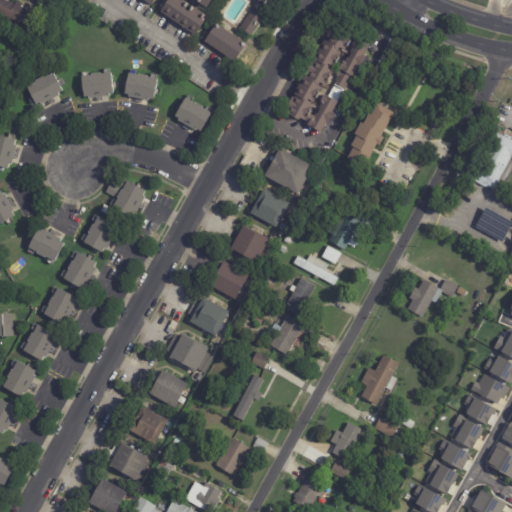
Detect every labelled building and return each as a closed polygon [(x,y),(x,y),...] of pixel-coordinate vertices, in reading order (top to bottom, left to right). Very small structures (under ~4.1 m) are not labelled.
[(0,0),(5,0),(14,5),(16,2),(36,14),(26,29),(8,17),(6,20),(0,16),(0,0)] [(153,10),(147,18),(120,0),(154,0),(150,6),(154,8),(153,10)] [(182,0),(188,4),(184,10),(187,12),(192,6),(205,15),(201,21),(203,23),(195,36),(160,12),(168,0),(182,0)] [(210,0),(205,8),(194,1),(194,0),(210,0)] [(252,37),(241,29),(255,8),(266,16),(252,37)] [(344,47),(337,44),(335,47),(340,50),(332,64),(328,62),(326,65),(331,68),(323,82),(317,79),(315,83),(320,86),(312,100),(308,97),(306,101),(313,104),(308,112),(312,114),(320,101),(318,100),(323,92),(327,94),(333,82),(332,82),(335,76),(334,75),(338,68),(337,67),(342,57),(344,59),(351,45),(349,44),(354,35),(368,43),(363,53),(364,54),(358,65),(356,65),(343,88),(342,88),(330,109),(332,111),(326,122),(324,121),(319,131),(305,123),(307,119),(298,115),(297,117),(284,110),(286,107),(284,106),(290,95),(291,95),(303,73),(307,75),(308,73),(304,70),(310,59),(313,60),(315,57),(313,56),(323,37),(326,39),(327,37),(323,35),(330,22),(334,24),(336,21),(347,27),(346,30),(351,34),(344,47)] [(223,29),(246,45),(234,62),(204,41),(216,24),(223,29)] [(228,73),(227,74),(194,51),(201,41),(234,64),(228,73)] [(112,82),(113,93),(109,94),(110,96),(89,99),(88,96),(84,97),(81,77),(92,76),(92,74),(100,73),(100,75),(110,73),(112,82)] [(57,81),(63,91),(58,93),(60,95),(37,107),(27,87),(37,82),(36,81),(43,77),(44,78),(54,74),(57,81)] [(129,74),(139,76),(140,75),(148,77),(147,78),(158,80),(154,100),(149,99),(149,101),(129,97),(130,95),(125,94),(129,74)] [(186,99),(195,104),(195,103),(202,107),(202,108),(211,114),(200,132),(196,130),(195,131),(178,121),(179,120),(175,117),(185,99),(186,99)] [(394,114),(382,135),(384,136),(380,144),(377,142),(365,166),(348,156),(354,146),(352,144),(357,134),(355,133),(362,121),(364,122),(370,112),(372,113),(378,101),(395,111),(394,114)] [(496,131),(504,135),(506,133),(511,137),(511,154),(494,187),(474,175),(490,147),(486,145),(495,130),(496,131)] [(0,136),(6,138),(16,141),(14,145),(17,146),(11,165),(9,164),(8,170),(0,167),(0,136)] [(294,156),(309,165),(296,189),(271,175),(285,151),(294,156)] [(145,198),(136,215),(134,214),(131,218),(113,208),(119,197),(118,197),(121,190),(123,190),(127,181),(145,191),(143,196),(145,197),(145,198)] [(105,193),(116,198),(121,188),(110,183),(105,193)] [(265,188),(290,201),(276,225),(250,211),(264,187),(265,188)] [(316,197),(315,200),(308,196),(311,191),(317,194),(316,197)] [(4,196),(13,212),(11,213),(13,217),(0,224),(0,193),(1,195),(3,194),(4,196)] [(104,205),(112,210),(108,216),(100,211),(104,205)] [(504,241),(511,220),(483,208),(475,229),(504,241)] [(352,214),(363,220),(360,226),(364,229),(355,246),(349,243),(345,250),(330,241),(334,235),(329,232),(337,217),(343,220),(347,211),(352,214)] [(116,234),(107,250),(104,249),(102,253),(84,243),(90,233),(88,233),(93,225),(94,226),(99,217),(117,228),(115,231),(117,233),(116,234)] [(246,224),(269,237),(255,262),(230,247),(244,223),(246,224)] [(46,231),(62,239),(61,242),(64,243),(55,261),(29,248),(38,230),(42,232),(44,230),(46,231)] [(288,232),(294,235),(289,244),(283,241),(288,232)] [(281,244),(287,247),(284,252),(279,250),(281,244)] [(340,253),(335,264),(321,257),(328,245),(341,252),(340,253)] [(96,270),(86,286),(83,284),(80,288),(64,279),(69,270),(68,269),(72,262),(74,262),(79,253),(96,263),(94,267),(96,268),(96,270)] [(332,273),(339,277),(334,285),(293,263),(298,255),(307,260),(310,254),(329,264),(325,269),(332,273)] [(226,261),(249,274),(236,298),(210,284),(224,260),(226,261)] [(310,297),(300,315),(285,307),(302,277),(316,285),(310,297)] [(432,301),(423,317),(408,309),(413,300),(409,298),(415,287),(419,289),(424,280),(441,289),(446,279),(458,285),(452,297),(442,292),(436,303),(432,301)] [(75,305),(68,319),(65,318),(62,324),(44,315),(49,305),(48,305),(52,298),(53,298),(58,288),(76,298),(74,302),(76,304),(75,305)] [(205,297),(228,310),(215,334),(189,320),(202,295),(205,297)] [(0,338),(0,315),(12,315),(13,338),(0,338)] [(304,325),(286,354),(270,344),(277,333),(271,329),(275,323),(281,326),(288,315),(304,325)] [(171,333),(166,331),(172,320),(178,323),(171,334),(171,333)] [(56,342),(46,359),(44,357),(41,361),(24,351),(29,342),(28,341),(32,334),(33,334),(38,325),(56,335),(54,339),(56,341),(56,342)] [(508,328),(511,330),(511,357),(501,351),(500,352),(493,348),(500,336),(503,337),(508,328)] [(184,333),(208,347),(205,351),(214,356),(204,373),(196,368),(195,370),(170,355),(172,350),(167,347),(175,333),(180,336),(182,332),(184,333)] [(268,363),(265,369),(252,363),(258,351),(271,358),(268,363)] [(395,381),(391,389),(386,386),(376,404),(361,396),(367,385),(361,381),(369,367),(375,370),(384,354),(399,362),(392,375),(397,378),(395,381)] [(498,355),(511,363),(511,382),(511,384),(483,368),(489,358),(494,361),(498,355)] [(35,378),(27,394),(24,393),(21,398),(4,388),(9,378),(8,378),(12,370),(13,371),(19,362),(36,372),(34,375),(36,377),(35,378)] [(268,382),(265,388),(262,386),(251,407),(237,399),(246,381),(243,379),(245,376),(248,378),(253,368),(267,376),(265,380),(269,381),(268,382)] [(163,369),(187,383),(184,389),(189,392),(186,397),(181,394),(181,395),(187,398),(183,405),(177,402),(174,406),(149,393),(162,369),(163,369)] [(483,374),(506,387),(509,389),(503,399),(501,398),(497,404),(470,389),(475,381),(478,383),(483,374)] [(469,394),(496,410),(493,415),(492,414),(486,425),(466,413),(469,407),(463,404),(469,394)] [(16,416),(8,430),(7,429),(3,436),(0,434),(0,399),(19,411),(16,416)] [(194,404),(205,410),(202,416),(191,410),(194,404)] [(145,406),(168,419),(154,443),(129,429),(142,405),(145,406)] [(376,427),(383,413),(400,423),(392,438),(375,428),(376,427)] [(459,414),(467,419),(483,429),(472,450),(449,437),(455,427),(452,426),(459,414)] [(399,421),(402,415),(415,422),(411,428),(399,421)] [(338,440),(348,420),(357,425),(353,433),(359,436),(346,460),(340,457),(340,459),(331,454),(332,451),(328,449),(334,438),(338,440)] [(510,422),(511,423),(511,444),(501,438),(510,422)] [(174,432),(184,438),(184,439),(185,439),(183,442),(182,442),(178,450),(167,444),(174,432)] [(216,464),(232,437),(250,448),(234,475),(216,464)] [(268,444),(263,453),(253,447),(258,437),(269,444),(268,444)] [(443,439),(470,454),(462,470),(440,458),(444,452),(438,449),(443,439)] [(124,444),(147,457),(145,461),(149,464),(141,477),(137,474),(134,479),(109,464),(121,442),(124,444)] [(511,453),(497,445),(486,464),(511,478),(511,476),(511,453)] [(174,466),(165,480),(154,473),(166,452),(171,455),(167,462),(174,466)] [(0,458),(6,462),(5,463),(14,469),(4,486),(0,483),(0,458)] [(434,459),(444,464),(443,465),(458,473),(446,494),(424,481),(430,472),(427,471),(434,459)] [(330,471),(335,463),(349,470),(344,479),(330,471)] [(324,486),(326,488),(320,497),(318,496),(309,510),(293,501),(296,497),(294,496),(296,492),(297,493),(307,477),(324,486)] [(112,483),(128,492),(116,511),(107,511),(90,502),(104,478),(112,483)] [(213,487),(222,492),(217,499),(219,501),(214,510),(211,508),(208,511),(206,511),(186,500),(196,483),(205,488),(207,484),(213,487)] [(418,484),(447,500),(443,506),(441,504),(437,511),(432,511),(416,503),(419,497),(413,494),(418,484)] [(481,490),(506,504),(502,511),(468,511),(467,511),(474,499),(475,500),(481,490)] [(154,509),(159,511),(135,511),(132,510),(140,497),(155,506),(153,509),(154,509)] [(166,511),(173,499),(197,511),(166,511)]
